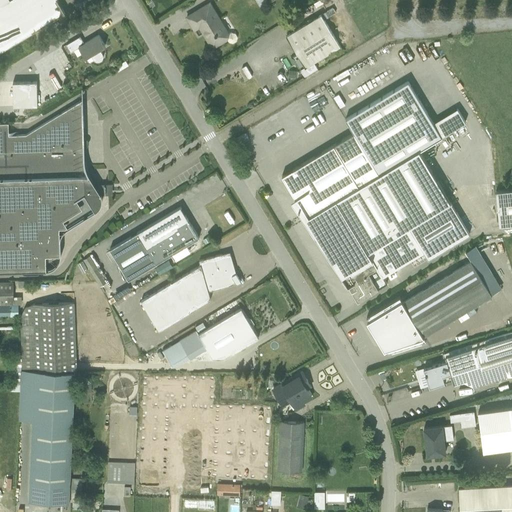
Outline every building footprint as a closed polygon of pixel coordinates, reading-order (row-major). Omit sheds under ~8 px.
[(0,0),(0,51),(64,13),(56,0),(0,0)] [(212,48),(227,39),(228,42),(232,43),(236,41),(237,37),(235,33),(231,32),(229,33),(210,2),(186,17),(194,30),(199,26),(212,48)] [(332,7),(286,36),(305,67),(300,70),(304,77),(317,69),(313,62),(315,61),(318,65),(327,59),(325,55),(332,51),(336,57),(343,52),(323,20),(335,12),(332,7)] [(273,25),(244,40),(247,48),(276,33),(273,25)] [(80,36),(66,45),(70,52),(78,47),(85,58),(90,55),(93,60),(94,60),(94,61),(95,62),(96,62),(97,62),(98,62),(99,62),(100,61),(101,61),(102,60),(103,59),(97,50),(105,46),(98,35),(84,43),(80,36)] [(8,53),(1,57),(4,63),(11,58),(8,53)] [(126,60),(116,66),(118,71),(127,65),(126,60)] [(248,68),(243,71),(246,77),(252,74),(248,68)] [(282,175),(307,217),(342,275),(348,285),(346,286),(350,292),(352,291),(357,301),(366,296),(387,283),(383,276),(423,252),(427,259),(469,233),(450,201),(419,150),(465,122),(457,108),(433,123),(408,81),(345,118),(354,132),(282,175)] [(36,82),(12,82),(13,106),(37,106),(36,82)] [(334,90),(329,93),(335,104),(340,101),(334,90)] [(0,270),(21,270),(24,273),(39,272),(38,270),(45,270),(49,269),(53,267),(56,264),(58,261),(60,258),(61,254),(61,250),(60,246),(60,242),(60,238),(61,235),(64,231),(66,228),(89,214),(92,213),(96,211),(98,208),(100,205),(102,202),(102,198),(102,196),(101,194),(101,192),(100,191),(99,189),(98,188),(96,186),(95,185),(94,184),(93,181),(91,178),(89,175),(88,172),(87,169),(84,158),(84,147),(83,99),(26,134),(9,135),(8,123),(0,122),(0,270)] [(245,133),(236,138),(239,143),(248,137),(245,133)] [(113,185),(95,185),(96,186),(98,188),(99,189),(100,191),(101,192),(101,194),(102,196),(113,196),(113,185)] [(511,189),(495,191),(499,227),(511,225),(511,189)] [(180,207),(109,249),(128,280),(198,238),(180,207)] [(426,341),(424,337),(457,317),(460,322),(477,312),(473,307),(491,296),(491,294),(501,288),(475,245),(464,251),(470,260),(402,301),(400,297),(367,316),(387,353),(426,341)] [(200,265),(140,301),(159,331),(210,299),(208,291),(236,283),(236,284),(240,281),(236,273),(229,252),(199,261),(200,265)] [(0,305),(10,305),(10,281),(0,281),(0,305)] [(385,295),(379,297),(380,304),(387,302),(385,295)] [(20,317),(21,370),(75,371),(77,371),(74,302),(33,304),(24,308),(20,317)] [(18,305),(10,305),(0,305),(0,316),(18,316),(18,305)] [(258,337),(241,308),(198,334),(192,325),(177,335),(180,340),(162,350),(172,366),(190,359),(224,358),(258,337)] [(362,308),(357,310),(361,319),(366,316),(362,308)] [(511,331),(444,353),(446,361),(423,368),(429,387),(451,380),(453,384),(463,381),(473,386),(511,374),(511,331)] [(13,353),(11,383),(19,384),(21,353),(13,353)] [(70,478),(75,371),(21,370),(19,420),(32,421),(28,500),(69,502),(69,495),(70,478)] [(302,372),(272,390),(282,407),(290,402),(295,411),(305,405),(304,401),(311,397),(306,388),(310,386),(302,372)] [(511,407),(478,412),(483,452),(511,448),(511,407)] [(461,427),(475,425),(474,411),(449,414),(450,422),(460,421),(461,427)] [(304,422),(279,421),(277,471),(302,472),(304,422)] [(427,455),(445,453),(443,441),(453,439),(451,425),(424,428),(427,455)] [(137,434),(135,477),(143,477),(144,458),(147,458),(148,434),(137,434)] [(107,482),(134,484),(135,463),(108,461),(107,482)] [(70,478),(69,495),(77,496),(77,479),(70,478)] [(240,484),(217,483),(216,495),(239,496),(240,484)] [(459,511),(511,511),(511,485),(458,489),(459,511)] [(122,495),(131,496),(132,487),(123,487),(122,495)] [(271,490),(271,504),(280,505),(280,490),(271,490)] [(296,507),(308,510),(310,501),(307,501),(308,496),(300,494),(296,507)]
